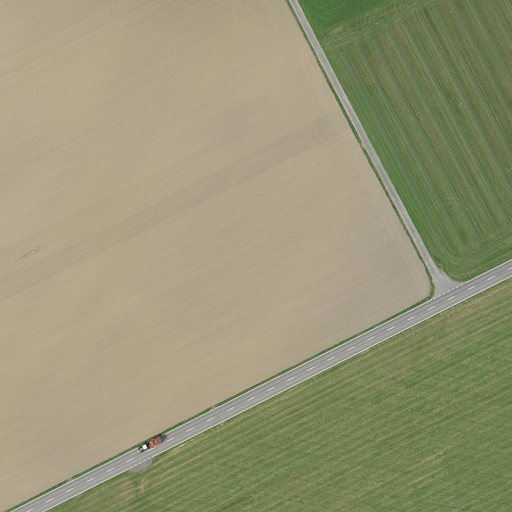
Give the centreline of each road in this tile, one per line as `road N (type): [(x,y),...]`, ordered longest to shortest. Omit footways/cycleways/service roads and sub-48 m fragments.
road 1 (tertiary): [(449,299),(25,511)]
road 2 (unclassified): [(293,0),(449,299)]
